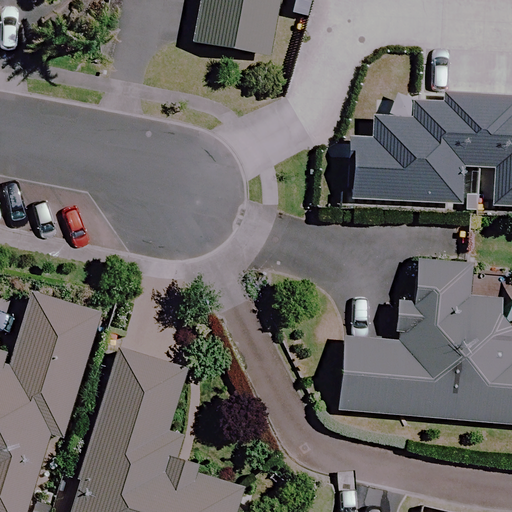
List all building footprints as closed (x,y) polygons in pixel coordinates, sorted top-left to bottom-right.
[(187,0),(183,47),(267,55),(271,0),(187,0)] [(511,0),(473,0),(387,58),(435,130),(511,82),(511,0)] [(402,252),(400,287),(399,298),(389,298),(385,342),(332,338),(327,411),(511,424),(511,325),(496,325),(498,298),(468,296),(471,257),(402,252)] [(26,302),(17,341),(10,366),(0,363),(0,511),(22,511),(41,439),(58,444),(90,318),(26,302)] [(177,371),(107,352),(64,511),(227,511),(234,488),(167,470),(175,439),(160,435),(177,371)]
